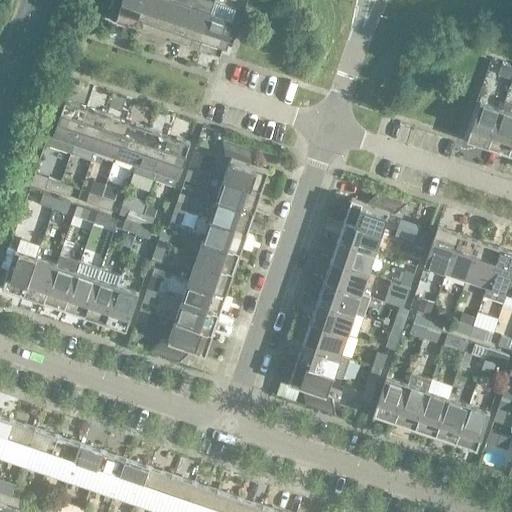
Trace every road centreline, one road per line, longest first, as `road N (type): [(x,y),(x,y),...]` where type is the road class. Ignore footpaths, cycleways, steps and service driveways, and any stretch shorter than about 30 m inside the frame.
road 1 (residential): [(230,426),(330,125)]
road 2 (residential): [(482,511),(230,426)]
road 3 (residential): [(230,426),(0,346)]
road 4 (residential): [(511,189),(330,125)]
